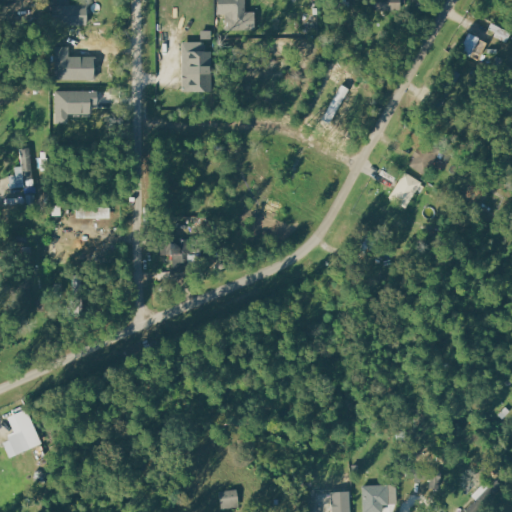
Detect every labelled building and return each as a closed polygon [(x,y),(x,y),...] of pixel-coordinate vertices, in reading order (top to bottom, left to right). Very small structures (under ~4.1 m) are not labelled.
[(87,5),(70,6),(70,0),(50,0),(51,26),(87,25),(87,5)] [(246,13),(246,0),(226,0),(227,33),(255,32),(255,12),(246,13)] [(373,0),(374,11),(402,10),(401,0),(373,0)] [(210,93),(209,42),(182,43),(184,93),(210,93)] [(55,80),(95,81),(95,57),(69,57),(70,47),(56,47),(55,80)] [(348,88),(339,85),(325,121),(334,125),(348,88)] [(97,92),(56,91),(56,115),(97,116),(97,92)] [(410,165),(428,177),(431,173),(435,176),(443,165),(436,160),(442,151),(426,141),(410,165)] [(11,189),(35,186),(31,148),(20,149),(22,167),(15,167),(16,176),(10,177),(11,189)] [(391,200),(410,209),(423,182),(404,173),(391,200)] [(111,219),(111,208),(77,207),(77,219),(111,219)] [(28,237),(17,237),(18,264),(33,263),(32,247),(28,247),(28,237)] [(9,456),(41,447),(30,409),(8,415),(13,432),(4,435),(9,456)] [(439,489),(442,473),(430,471),(428,487),(439,489)] [(363,511),(388,511),(388,485),(363,486),(363,511)] [(351,511),(350,491),(331,492),(331,511),(351,511)]
